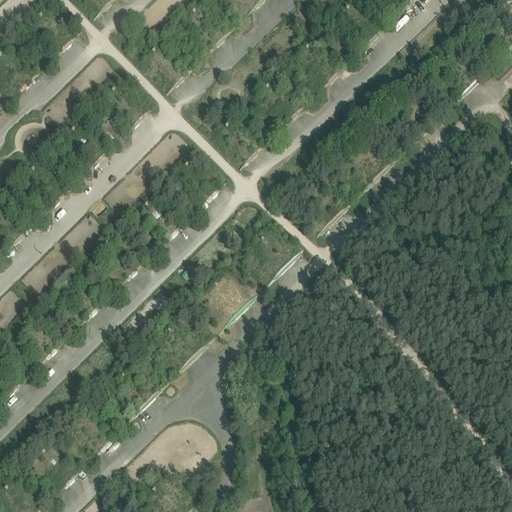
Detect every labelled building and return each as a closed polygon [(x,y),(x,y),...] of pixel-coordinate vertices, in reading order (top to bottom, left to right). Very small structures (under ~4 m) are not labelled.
[(114,3),(110,0),(88,0),(103,14),(114,3)] [(266,0),(246,0),(256,10),(266,0)] [(380,35),(354,8),(344,19),(370,45),(380,35)] [(227,39),(201,12),(190,23),(216,49),(227,39)] [(511,21),(503,12),(490,25),(511,47),(511,21)] [(73,42),(47,16),(37,26),(63,53),(73,42)] [(340,74),(314,48),(303,58),(329,85),(340,74)] [(187,78),(161,51),(150,62),(176,89),(187,78)] [(33,82),(7,55),(0,62),(0,70),(22,93),(33,82)] [(456,57),(443,70),(467,94),(477,85),(480,81),(456,57)] [(300,113),(274,87),(263,98),(289,124),(300,113)] [(147,117),(121,90),(110,101),(136,128),(147,117)] [(433,127),(410,103),(397,116),(420,140),(433,127)] [(260,153),(234,126),(223,137),(249,163),(260,153)] [(107,156),(81,130),(70,140),(96,167),(107,156)] [(387,172),(363,148),(350,161),(374,185),(387,172)] [(220,192),(194,165),(183,176),(209,203),(220,192)] [(66,196),(40,169),(29,180),(55,207),(66,196)] [(341,218),(317,194),(304,207),(327,231),(341,218)] [(180,231),(154,205),(143,215),(169,242),(180,231)] [(26,235),(0,208),(0,229),(16,245),(26,235)] [(294,263),(271,239),(257,252),(281,276),(294,263)] [(140,270),(114,244),(103,255),(129,281),(140,270)] [(99,310),(73,284),(62,294),(88,321),(99,310)] [(248,309),(224,285),(211,298),(234,322),(248,309)] [(59,349),(33,323),(22,334),(48,360),(59,349)] [(201,354),(178,330),(164,343),(188,367),(201,354)] [(19,388),(0,368),(0,390),(8,399),(19,388)] [(155,400),(131,376),(118,389),(141,413),(155,400)] [(114,442),(88,416),(77,426),(103,453),(114,442)] [(77,479),(51,452),(40,463),(66,489),(77,479)] [(37,511),(14,488),(3,498),(16,511),(37,511)] [(183,511),(162,490),(151,501),(161,511),(183,511)]
